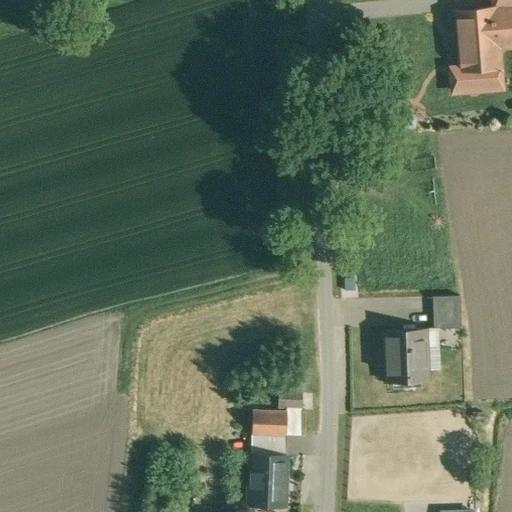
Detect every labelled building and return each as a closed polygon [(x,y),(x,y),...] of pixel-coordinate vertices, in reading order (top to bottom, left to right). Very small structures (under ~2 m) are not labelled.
[(511,0),(493,0),(495,9),(511,7),(511,0)] [(511,7),(495,9),(456,12),(457,32),(459,32),(462,68),(462,69),(500,66),(499,46),(511,45),(511,7)] [(500,66),(462,69),(462,68),(452,69),(454,92),(502,88),(500,66)] [(447,198),(438,199),(440,219),(448,218),(447,198)] [(461,295),(434,296),(434,328),(462,328),(461,295)] [(426,329),(385,330),(386,381),(427,380),(427,368),(440,368),(439,348),(427,349),(426,329)] [(302,392),(280,391),(280,407),(301,407),(302,392)] [(303,411),(286,410),(286,412),(287,436),(302,436),(303,411)] [(286,412),(253,411),(252,435),(287,436),(286,412)] [(287,436),(252,435),(252,454),(251,454),(249,505),(284,506),(287,455),(287,436)]
